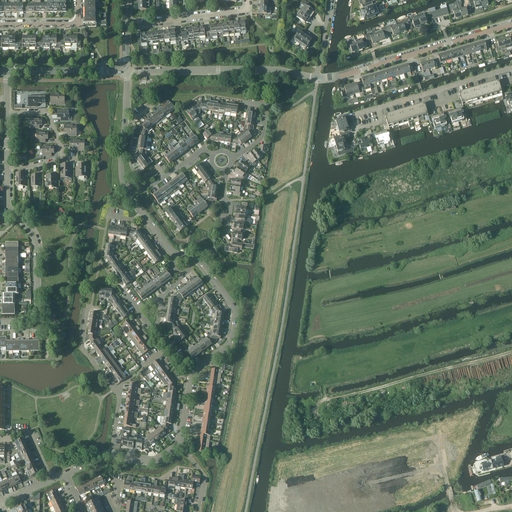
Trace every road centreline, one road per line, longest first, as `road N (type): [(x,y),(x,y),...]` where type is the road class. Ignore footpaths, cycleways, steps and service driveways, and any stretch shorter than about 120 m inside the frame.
road 1 (unclassified): [(245,511),(317,77)]
road 2 (residential): [(317,77),(511,25)]
road 3 (residential): [(317,77),(276,69),(122,68)]
road 4 (residential): [(0,320),(28,321),(36,307),(31,233),(7,209),(6,168)]
road 5 (track): [(325,400),(511,351)]
road 6 (residential): [(190,374),(230,343),(235,316),(192,258)]
road 7 (residential): [(6,168),(64,152),(46,113),(7,113)]
road 8 (residential): [(377,107),(511,67)]
